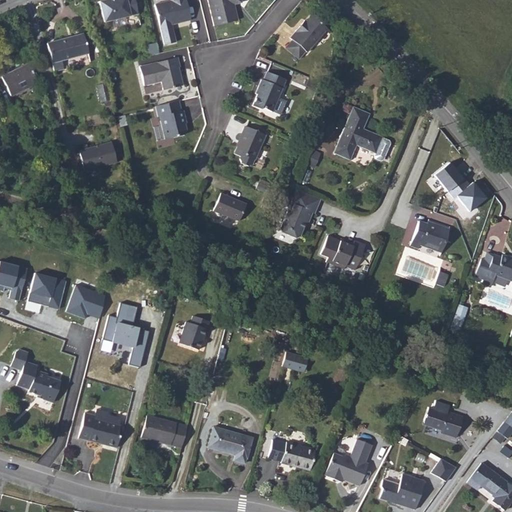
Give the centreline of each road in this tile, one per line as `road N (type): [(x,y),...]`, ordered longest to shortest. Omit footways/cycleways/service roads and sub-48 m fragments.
road 1 (residential): [(0,466),(116,501),(264,511)]
road 2 (unclassified): [(333,0),(511,196)]
